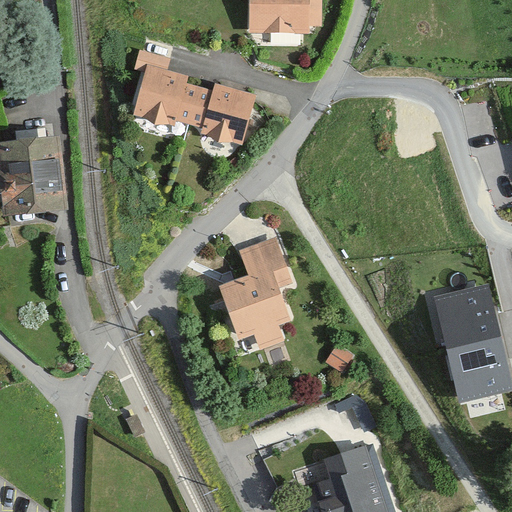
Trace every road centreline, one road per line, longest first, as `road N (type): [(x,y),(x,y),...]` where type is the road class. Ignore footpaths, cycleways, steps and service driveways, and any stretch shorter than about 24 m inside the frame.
road 1 (residential): [(492,511),(268,167)]
road 2 (residential): [(68,400),(122,324),(268,167)]
road 3 (residential): [(329,84),(398,87),(440,101),(482,213),(511,235)]
